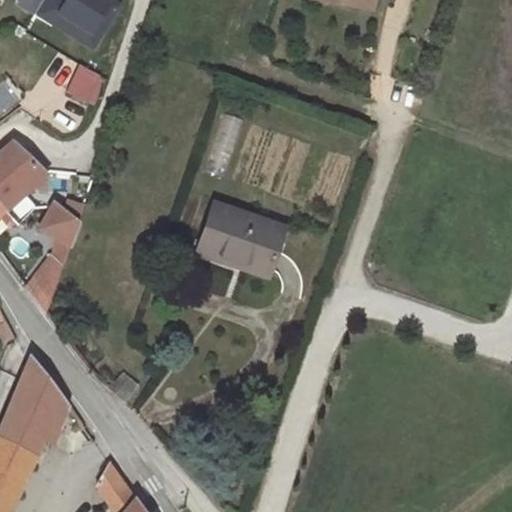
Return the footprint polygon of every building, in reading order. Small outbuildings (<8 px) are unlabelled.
[(19,0),(18,3),(35,13),(35,12),(42,0),(19,0)] [(42,0),(35,12),(53,23),(60,13),(98,37),(118,4),(111,0),(42,0)] [(60,13),(53,23),(92,47),(98,37),(60,13)] [(78,66),(66,90),(91,102),(101,78),(78,66)] [(0,84),(0,102),(11,110),(19,98),(0,84)] [(243,119),(223,112),(204,168),(225,175),(243,119)] [(0,203),(4,209),(44,172),(13,142),(0,153),(0,203)] [(81,208),(92,175),(75,172),(67,195),(81,208)] [(81,208),(67,195),(61,211),(76,223),(81,208)] [(0,203),(0,216),(3,220),(9,215),(4,209),(0,203)] [(76,223),(61,211),(54,204),(41,228),(69,244),(76,223)] [(212,204),(198,245),(244,260),(241,266),(267,275),(282,229),(212,204)] [(8,226),(14,220),(9,215),(3,220),(8,226)] [(54,254),(49,259),(61,267),(63,261),(54,254)] [(45,313),(61,267),(49,259),(48,259),(26,286),(45,313)] [(3,319),(0,320),(0,337),(2,341),(12,334),(3,319)] [(67,403),(30,356),(0,428),(0,511),(7,511),(43,435),(53,441),(67,403)] [(121,375),(109,389),(121,401),(133,386),(121,375)] [(123,511),(133,500),(107,463),(96,482),(114,511),(123,511)] [(141,511),(133,500),(123,511),(141,511)]
